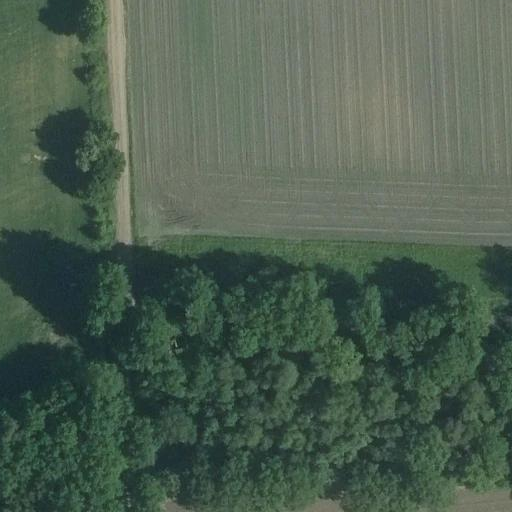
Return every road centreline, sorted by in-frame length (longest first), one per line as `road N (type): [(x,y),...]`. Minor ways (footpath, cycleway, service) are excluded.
road 1 (track): [(126,305),(112,0)]
road 2 (track): [(133,511),(126,305)]
